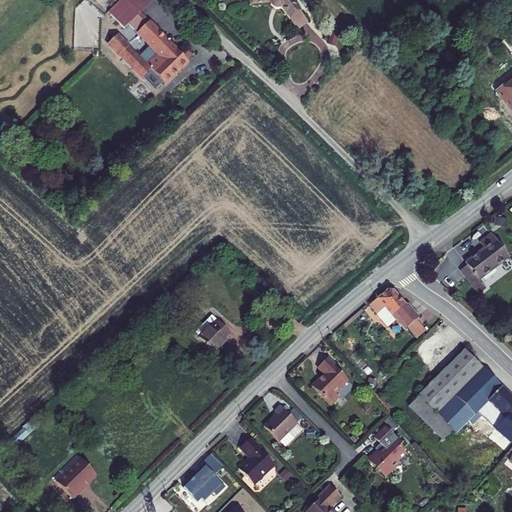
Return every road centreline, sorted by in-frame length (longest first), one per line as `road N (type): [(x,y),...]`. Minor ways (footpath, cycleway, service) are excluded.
road 1 (residential): [(427,242),(183,0)]
road 2 (tertiary): [(271,373),(145,496)]
road 3 (tertiary): [(395,265),(271,373)]
road 4 (tertiary): [(511,368),(395,265)]
